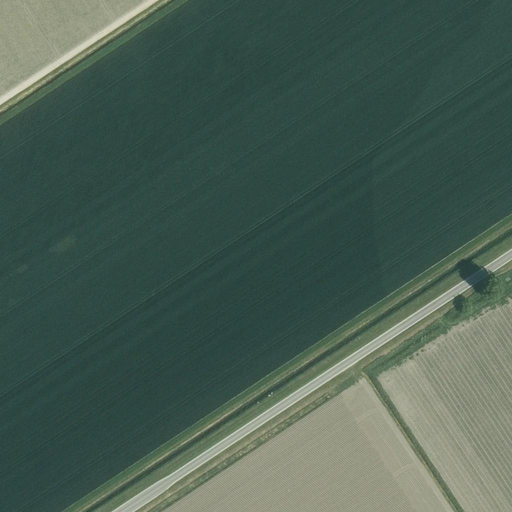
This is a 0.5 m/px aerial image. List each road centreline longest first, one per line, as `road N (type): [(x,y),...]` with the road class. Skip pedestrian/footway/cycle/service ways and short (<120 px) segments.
road 1 (unclassified): [(120,511),(511,250)]
road 2 (unknown): [(0,109),(165,0)]
